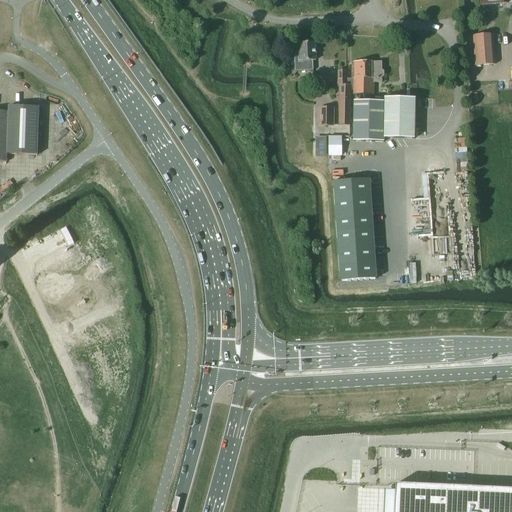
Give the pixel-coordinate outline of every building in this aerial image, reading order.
[(473,36),(475,66),(495,65),(493,35),(473,36)] [(300,52),(294,52),(295,71),(313,71),(312,61),(315,61),(315,56),(316,56),(315,48),(315,43),(299,43),(300,52)] [(384,77),(383,72),(381,71),(381,63),(352,63),(352,79),(353,79),(353,85),(351,85),(351,90),(353,90),(353,95),(373,96),(373,92),(374,83),(381,83),(381,78),(384,77)] [(339,126),(350,126),(351,90),(351,85),(347,85),(346,71),(338,71),(338,85),(340,85),(340,97),(336,97),(336,102),(340,102),(339,126)] [(415,99),(384,98),(384,102),(383,139),(384,139),(414,139),(415,99)] [(354,101),(353,142),(384,143),(384,139),(383,139),(384,102),(354,101)] [(0,162),(7,162),(7,154),(37,156),(39,108),(9,107),(9,112),(0,111),(0,162)] [(320,108),(320,126),(332,126),(333,109),(320,108)] [(340,137),(328,137),(328,156),(341,156),(340,137)] [(325,138),(316,138),(316,157),(325,157),(325,138)] [(334,182),(333,182),(339,282),(341,282),(341,281),(375,279),(375,280),(376,280),(370,179),(368,179),(368,180),(334,182)] [(511,511),(511,489),(395,485),(395,491),(394,511),(511,511)]
